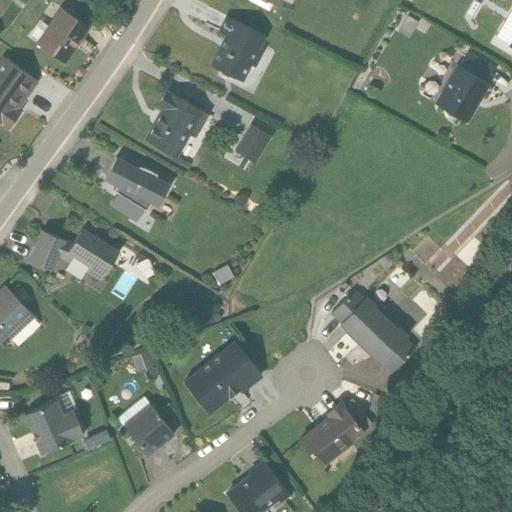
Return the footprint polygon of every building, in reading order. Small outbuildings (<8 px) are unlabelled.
[(310,0),(280,0),(263,33),(295,50),(319,5),(310,0)] [(72,52),(48,87),(78,108),(102,73),(72,52)] [(239,79),(224,109),(259,126),(281,80),(241,60),(233,76),(239,79)] [(511,121),(511,114),(486,99),(453,150),(487,170),(510,132),(507,130),(511,121)] [(14,100),(0,119),(0,160),(20,175),(35,155),(31,152),(50,127),(14,100)] [(175,155),(158,183),(191,203),(219,157),(181,135),(170,152),(175,155)] [(287,182),(267,170),(250,197),(271,209),(287,182)] [(131,239),(124,252),(150,270),(159,257),(161,258),(165,251),(172,254),(184,230),(131,204),(118,228),(130,233),(127,237),(131,239)] [(95,277),(80,303),(102,316),(99,321),(113,331),(132,298),(95,277)] [(79,291),(52,280),(41,308),(68,319),(79,291)] [(0,402),(19,385),(23,389),(47,366),(15,333),(0,347),(0,402)] [(359,376),(383,351),(372,341),(348,366),(359,376)] [(379,399),(407,371),(384,349),(383,351),(359,376),(357,377),(379,399)] [(407,371),(379,399),(400,419),(401,417),(425,393),(428,389),(407,371)] [(435,403),(425,393),(401,417),(411,427),(435,403)] [(250,394),(199,436),(226,468),(254,444),(258,448),(280,430),(250,394)] [(70,453),(37,467),(54,507),(98,488),(87,463),(76,467),(70,453)] [(371,456),(364,462),(382,485),(390,479),(371,456)] [(165,457),(137,479),(163,511),(190,490),(165,457)] [(361,458),(314,494),(328,511),(354,511),(384,487),(382,485),(364,462),(361,458)]
